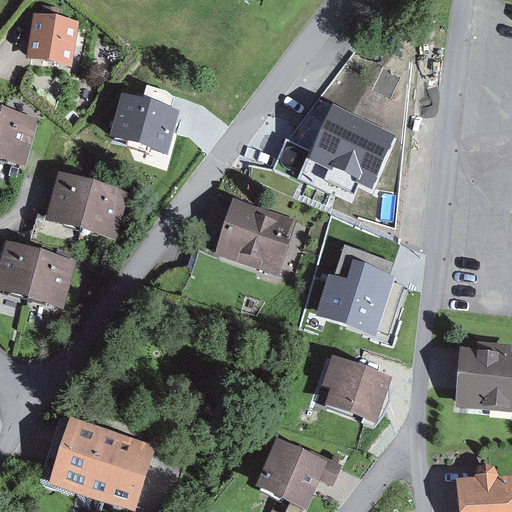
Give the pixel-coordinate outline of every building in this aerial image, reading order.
[(82,27),(33,20),(27,63),(76,70),(82,27)] [(122,93),(110,135),(166,151),(178,109),(122,93)] [(396,134),(332,105),(308,157),(372,187),(396,134)] [(0,159),(23,165),(33,125),(1,116),(0,120),(0,159)] [(82,231),(93,191),(61,182),(50,222),(82,231)] [(113,240),(124,199),(93,191),(82,231),(113,240)] [(297,224),(219,201),(202,260),(280,282),(297,224)] [(0,292),(30,300),(40,260),(9,252),(0,285),(0,292)] [(391,266),(349,253),(339,283),(333,281),(321,320),(373,336),(391,280),(387,279),(391,266)] [(61,308),(72,268),(40,260),(30,300),(61,308)] [(511,358),(461,355),(457,413),(511,416),(511,358)] [(392,382),(332,362),(322,391),(333,394),(327,412),(376,429),(392,382)] [(136,511),(156,451),(70,424),(49,489),(121,511),(136,511)] [(340,474),(279,447),(258,494),(300,511),(309,511),(322,485),(333,489),(340,474)] [(475,483),(456,486),(458,511),(511,511),(511,491),(511,480),(499,481),(493,472),(486,470),(478,473),(475,483)]
